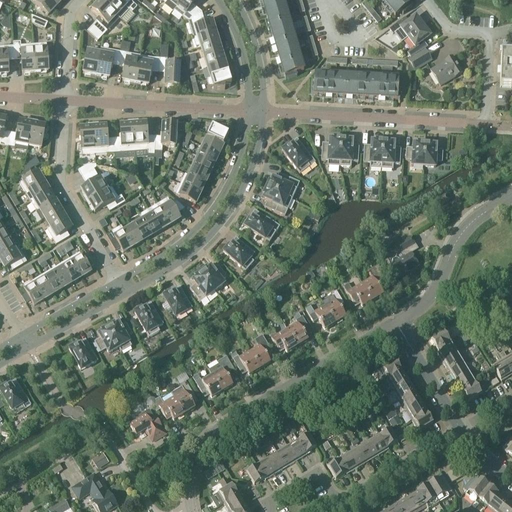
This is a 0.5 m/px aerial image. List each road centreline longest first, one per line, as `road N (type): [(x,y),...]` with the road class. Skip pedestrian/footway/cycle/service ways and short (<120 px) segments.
road 1 (residential): [(425,0),(452,32),(490,34),(487,125),(262,112)]
road 2 (residential): [(190,508),(193,470),(226,424),(397,325)]
road 3 (residential): [(460,429),(337,503),(317,471),(265,502),(270,511)]
road 4 (unclassified): [(125,295),(180,262),(232,207),(257,148),(262,112)]
road 5 (unclassified): [(249,111),(238,161),(205,219),(118,282)]
road 6 (residential): [(64,102),(56,175),(118,282)]
road 7 (residential): [(249,111),(64,102)]
road 8 (unclassified): [(397,325),(437,286),(471,221),(511,197)]
road 9 (unclassified): [(0,367),(125,295)]
road 10 (unclassified): [(460,429),(397,325)]
